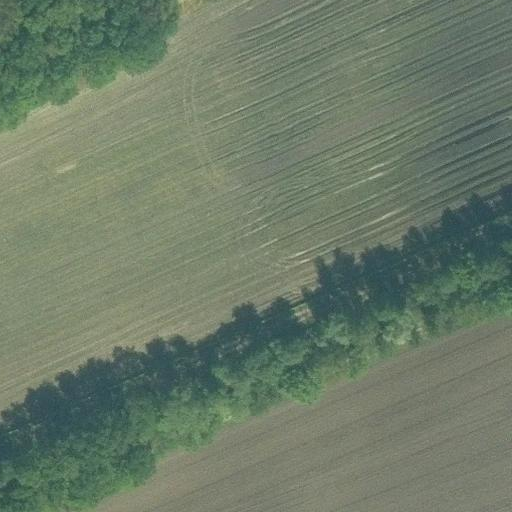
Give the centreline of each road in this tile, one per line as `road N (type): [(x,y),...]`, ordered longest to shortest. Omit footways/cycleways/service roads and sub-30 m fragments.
road 1 (unknown): [(0,445),(511,221)]
road 2 (track): [(10,511),(511,291)]
